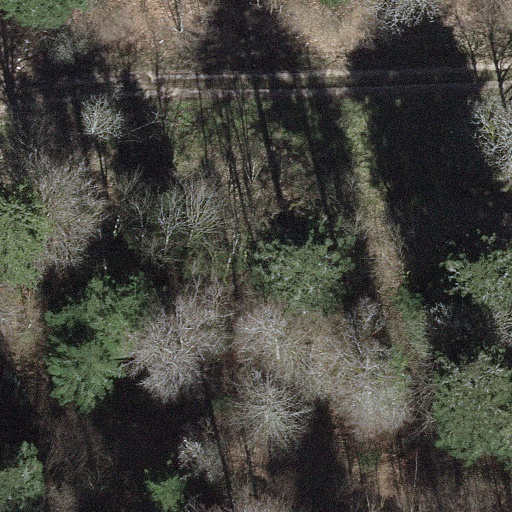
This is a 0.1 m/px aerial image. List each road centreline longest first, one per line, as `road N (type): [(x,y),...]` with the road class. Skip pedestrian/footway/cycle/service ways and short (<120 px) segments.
road 1 (track): [(0,416),(389,489),(511,498)]
road 2 (track): [(0,102),(157,82),(511,80)]
